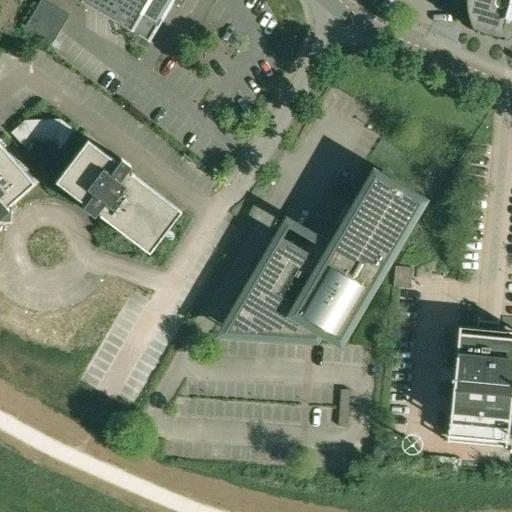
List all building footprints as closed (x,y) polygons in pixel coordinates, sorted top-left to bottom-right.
[(41,0),(26,26),(53,42),(77,3),(78,0),(81,0),(148,39),(170,0),(41,0)] [(511,0),(470,0),(471,3),(472,7),(472,11),(474,15),(475,19),(479,20),(478,25),(491,29),(505,32),(506,26),(511,27),(511,26),(511,0)] [(88,139),(56,181),(85,203),(98,212),(149,252),(181,210),(88,139)] [(0,211),(34,182),(0,142),(0,211)] [(331,335),(343,332),(416,207),(413,196),(382,178),(370,181),(324,260),(287,239),(276,242),(229,323),(232,335),(308,337),(315,325),(331,335)] [(400,289),(410,290),(411,281),(412,270),(395,268),(393,289),(400,289)] [(487,320),(476,319),(474,332),(457,330),(448,436),(507,441),(511,391),(511,335),(498,334),(499,321),(487,320)]
